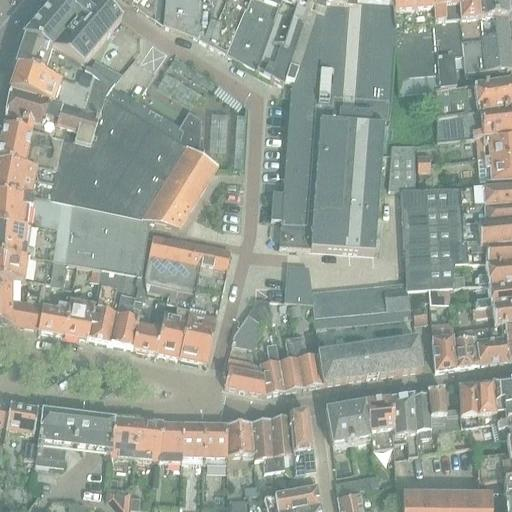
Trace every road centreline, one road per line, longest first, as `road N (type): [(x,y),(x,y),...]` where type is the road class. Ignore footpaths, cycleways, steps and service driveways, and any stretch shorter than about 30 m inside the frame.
road 1 (residential): [(213,385),(249,261),(257,97),(125,15)]
road 2 (residential): [(213,385),(26,347),(0,389)]
road 3 (residential): [(511,377),(311,405)]
road 4 (residential): [(97,405),(90,452),(75,482),(39,511)]
